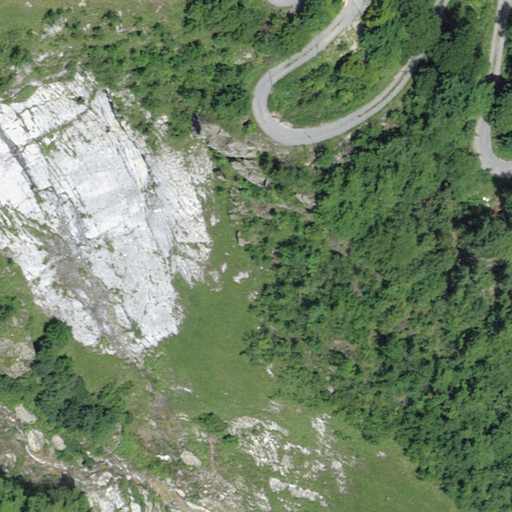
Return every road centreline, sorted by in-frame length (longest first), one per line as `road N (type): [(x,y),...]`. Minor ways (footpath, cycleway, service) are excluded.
road 1 (track): [(357,0),(357,16),(268,85),(270,132),(323,141),(418,81),(443,0)]
road 2 (track): [(507,0),(487,165),(511,172)]
